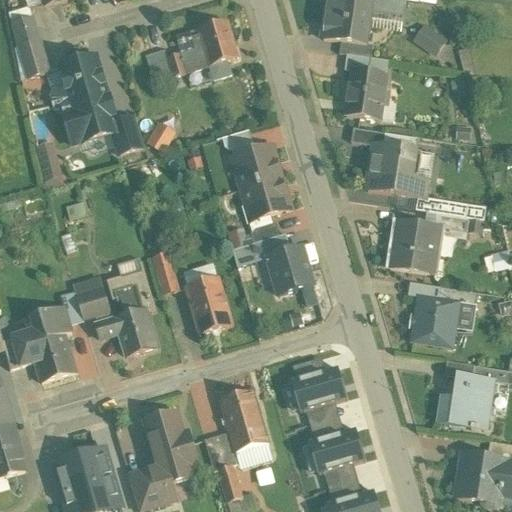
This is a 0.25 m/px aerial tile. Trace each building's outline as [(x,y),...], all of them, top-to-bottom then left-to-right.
[(45,0),(48,12),(82,4),(81,0),(45,0)] [(379,5),(346,0),(333,0),(327,46),(372,53),(378,15),(379,5)] [(380,0),(379,5),(378,15),(405,19),(408,0),(380,0)] [(53,78),(38,24),(17,30),(32,84),(53,78)] [(171,64),(175,83),(189,79),(189,80),(243,67),(233,28),(180,41),(184,61),(171,64)] [(66,116),(117,104),(108,62),(63,72),(68,93),(59,94),(56,101),(58,113),(64,115),(66,116)] [(392,83),(355,77),(348,125),(385,130),(392,83)] [(122,125),(117,104),(66,116),(74,154),(117,145),(121,163),(148,156),(140,121),(122,125)] [(430,157),(376,149),(368,197),(420,205),(430,207),(433,187),(426,186),(430,157)] [(236,165),(244,198),(291,186),(282,153),(236,165)] [(299,216),(291,186),(244,198),(252,228),(299,216)] [(430,207),(420,205),(418,219),(442,222),(473,227),(475,214),(430,207)] [(442,222),(440,235),(450,236),(471,240),(473,227),(442,222)] [(440,235),(404,229),(396,276),(442,283),(450,236),(440,235)] [(177,258),(156,263),(165,301),(187,296),(177,258)] [(277,300),(281,320),(311,312),(301,271),(272,278),(270,275),(246,281),(252,307),(277,300)] [(191,294),(203,342),(239,333),(228,285),(191,294)] [(109,294),(80,302),(86,328),(116,320),(109,294)] [(446,295),(444,310),(465,313),(481,316),(483,300),(446,295)] [(444,310),(425,307),(418,349),(458,356),(465,313),(444,310)] [(38,372),(43,391),(72,383),(65,359),(82,355),(71,315),(34,325),(38,337),(29,339),(29,342),(17,345),(25,376),(38,372)] [(124,342),(130,365),(162,357),(152,316),(123,323),(99,329),(103,347),(124,342)] [(337,377),(302,387),(309,411),(287,417),(297,454),(321,447),(314,424),(329,420),(332,433),(354,427),(351,414),(347,415),(337,377)] [(499,386),(462,382),(459,405),(446,403),(443,428),(492,435),(499,386)] [(6,391),(0,392),(0,439),(19,434),(6,391)] [(260,398),(226,408),(240,458),(274,449),(260,398)] [(188,419),(149,429),(162,476),(134,483),(142,511),(167,511),(183,508),(179,493),(206,485),(188,419)] [(19,434),(0,439),(0,485),(31,477),(19,434)] [(511,450),(495,448),(494,456),(511,459),(511,450)] [(511,459),(494,456),(466,452),(458,502),(505,509),(507,496),(511,496),(511,459)] [(119,511),(103,454),(56,467),(69,511),(119,511)] [(237,473),(223,477),(231,509),(246,505),(237,473)]
